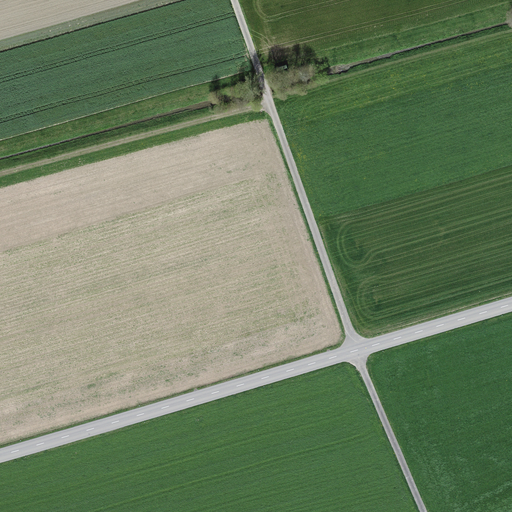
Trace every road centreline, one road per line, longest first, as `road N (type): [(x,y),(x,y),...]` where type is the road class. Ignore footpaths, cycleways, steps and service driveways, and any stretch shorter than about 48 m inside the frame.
road 1 (track): [(234,0),(363,371),(423,511)]
road 2 (tertiary): [(0,455),(511,304)]
road 3 (track): [(0,178),(269,103)]
